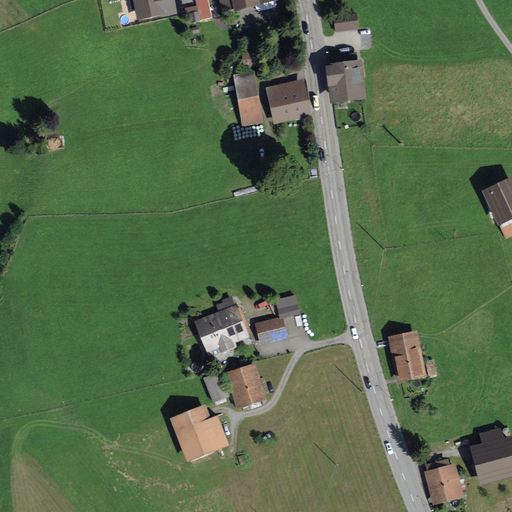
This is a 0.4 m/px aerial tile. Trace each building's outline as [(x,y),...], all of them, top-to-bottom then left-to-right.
[(131,0),(132,6),(138,5),(141,16),(161,12),(160,10),(170,8),(168,0),(131,0)] [(195,0),(201,21),(213,18),(209,0),(195,0)] [(227,0),(229,8),(221,10),(223,18),(238,14),(237,7),(255,3),(256,10),(259,11),(275,8),(277,5),(275,0),(227,0)] [(333,17),(335,31),(358,29),(356,14),(333,17)] [(329,58),(335,99),(362,95),(356,54),(329,58)] [(246,57),(247,66),(256,64),(255,55),(246,57)] [(270,90),(273,104),(273,105),(277,122),(306,115),(299,83),(270,90)] [(238,91),(241,109),(242,109),(244,123),(260,121),(255,88),(238,91)] [(511,203),(508,195),(488,204),(495,218),(499,216),(507,235),(511,232),(511,203)] [(276,301),(271,302),(273,316),(279,315),(276,301)] [(198,322),(212,357),(231,350),(228,342),(245,335),(244,335),(249,333),(245,324),(241,326),(239,320),(243,318),(239,309),(235,311),(234,310),(213,319),(212,316),(198,322)] [(258,325),(262,340),(284,334),(280,320),(258,325)] [(393,339),(397,358),(393,359),(397,379),(425,373),(421,354),(417,355),(413,335),(393,339)] [(436,360),(426,360),(427,377),(437,376),(436,360)] [(225,377),(230,390),(236,388),(237,393),(233,394),(237,406),(265,396),(259,379),(255,380),(251,368),(236,372),(235,367),(227,370),(228,376),(225,377)] [(204,379),(214,402),(229,396),(219,373),(204,379)] [(179,431),(189,458),(218,446),(207,420),(179,431)] [(511,470),(511,442),(477,452),(484,478),(511,470)] [(427,467),(436,500),(461,494),(457,475),(451,477),(447,461),(427,467)]
